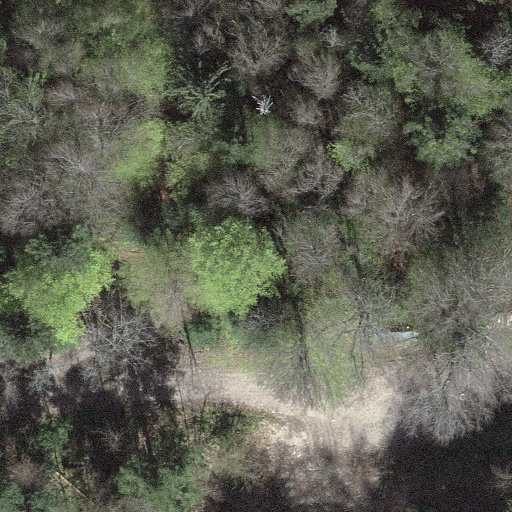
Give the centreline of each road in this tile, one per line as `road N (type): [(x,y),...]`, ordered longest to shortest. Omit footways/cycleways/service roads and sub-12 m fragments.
road 1 (track): [(0,389),(329,232),(511,175)]
road 2 (track): [(25,380),(511,375)]
